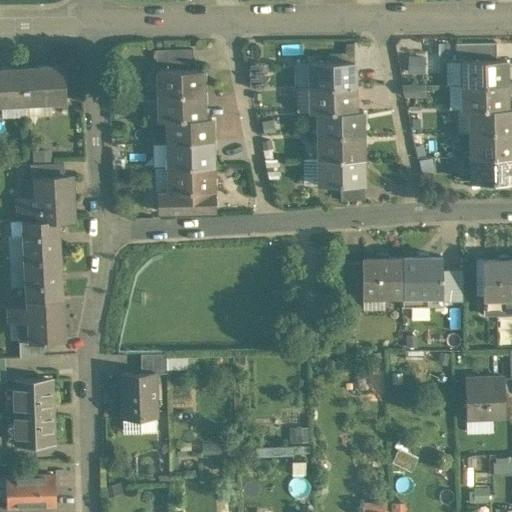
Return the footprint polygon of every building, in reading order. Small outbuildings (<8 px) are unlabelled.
[(496,41),(455,42),(456,61),(462,60),(462,59),(496,59),(496,41)] [(192,47),(155,48),(156,62),(192,61),(192,47)] [(496,59),(462,59),(462,60),(462,74),(466,74),(466,84),(506,83),(505,58),(496,59)] [(296,61),(297,87),(310,86),(310,61),(296,61)] [(354,85),(353,61),(310,61),(310,86),(354,85)] [(264,87),(264,62),(249,62),(249,87),(264,87)] [(65,65),(24,67),(26,100),(52,99),(66,98),(65,65)] [(24,67),(0,68),(0,101),(0,102),(26,100),(24,67)] [(202,68),(158,69),(159,93),(202,92),(202,68)] [(466,84),(462,84),(462,98),(467,98),(467,108),(470,108),(506,107),(506,83),(466,84)] [(354,85),(310,86),(311,110),(318,110),(354,109),(354,85)] [(402,85),(405,98),(428,98),(428,85),(402,85)] [(311,110),(310,86),(297,87),(297,110),(311,110)] [(202,92),(159,93),(160,117),(167,117),(203,116),(202,92)] [(26,100),(27,117),(53,115),(52,99),(26,100)] [(27,117),(26,100),(0,102),(1,118),(27,117)] [(511,106),(506,107),(470,108),(471,121),(475,121),(475,131),(511,130),(511,106)] [(458,132),(471,132),(475,131),(475,121),(471,121),(470,108),(467,108),(457,108),(458,132)] [(354,109),(318,110),(318,134),(362,133),(361,109),(354,109)] [(203,116),(167,117),(168,141),(211,140),(211,115),(203,116)] [(511,154),(511,130),(475,131),(471,132),(471,145),(475,145),(476,155),(511,154)] [(362,157),(362,133),(318,134),(319,158),(362,157)] [(211,140),(168,141),(169,165),(212,164),(211,140)] [(168,141),(156,142),(157,165),(169,165),(168,141)] [(511,154),(476,155),(474,155),(471,156),(472,169),(476,169),(476,179),(472,179),(472,180),(511,179),(511,154)] [(362,157),(319,158),(319,183),(362,182),(362,157)] [(319,183),(319,158),(305,159),(306,183),(319,183)] [(264,159),(269,180),(283,180),(278,159),(264,159)] [(63,161),(29,163),(30,176),(30,177),(36,177),(36,176),(64,174),(63,161)] [(212,164),(169,165),(157,165),(155,165),(156,190),(158,190),(158,189),(169,189),(169,190),(213,189),(212,164)] [(64,174),(36,176),(36,177),(30,177),(30,176),(23,177),(24,195),(17,196),(18,211),(38,210),(38,218),(56,217),(72,216),(70,174),(64,174)] [(363,186),(340,188),(340,200),(364,198),(363,186)] [(213,189),(169,190),(169,189),(158,189),(158,190),(159,190),(159,209),(159,210),(213,209),(213,189)] [(38,218),(23,219),(24,235),(25,259),(59,257),(56,217),(38,218)] [(8,236),(9,260),(25,259),(24,235),(8,236)] [(402,293),(402,256),(362,257),(362,261),(363,293),(402,293)] [(442,256),(402,256),(402,293),(442,292),(442,280),(442,269),(442,256)] [(59,257),(25,259),(26,285),(27,299),(29,299),(61,297),(59,257)] [(511,258),(482,259),(483,296),(511,295),(511,258)] [(26,285),(25,259),(9,260),(10,286),(26,285)] [(343,261),(344,302),(362,302),(363,293),(362,261),(343,261)] [(462,269),(442,269),(442,280),(447,280),(447,300),(463,300),(462,269)] [(61,297),(29,299),(29,305),(8,306),(9,321),(18,321),(19,338),(31,337),(31,339),(43,338),(43,339),(46,339),(45,338),(63,337),(61,297)] [(43,338),(31,339),(31,337),(19,338),(20,355),(44,354),(43,339),(43,338)] [(166,352),(140,352),(141,371),(155,371),(155,373),(156,373),(156,371),(167,372),(166,352)] [(141,371),(121,372),(122,416),(123,416),(124,432),(156,430),(155,415),(156,415),(155,373),(155,371),(141,371)] [(503,376),(465,378),(467,416),(505,414),(503,376)] [(51,377),(14,378),(16,442),(53,440),(51,377)] [(493,431),(493,415),(467,416),(467,432),(493,431)] [(289,438),(307,437),(307,425),(289,426),(289,438)] [(55,472),(6,474),(7,504),(7,505),(22,504),(56,503),(55,472)]
